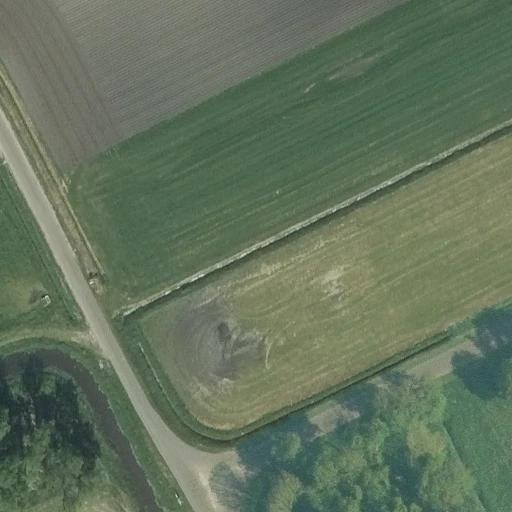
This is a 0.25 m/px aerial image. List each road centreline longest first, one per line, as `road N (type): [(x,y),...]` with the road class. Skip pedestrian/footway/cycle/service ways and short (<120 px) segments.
road 1 (unclassified): [(195,491),(0,126)]
road 2 (unclassified): [(195,491),(511,332)]
